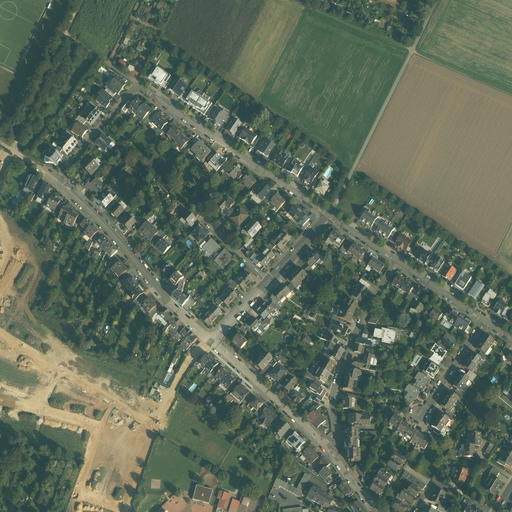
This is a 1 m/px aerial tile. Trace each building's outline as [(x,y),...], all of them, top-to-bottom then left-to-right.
[(171,76),(155,66),(151,73),(152,73),(148,78),(160,86),(164,81),(166,83),(171,76)] [(118,80),(114,76),(111,79),(114,82),(109,87),(116,93),(118,95),(121,91),(120,90),(122,88),(122,89),(125,86),(124,85),(123,84),(124,84),(121,82),(119,80),(118,80)] [(180,83),(175,80),(168,91),(179,98),(179,97),(183,91),(187,86),(185,85),(186,84),(184,83),(184,84),(181,82),(180,83)] [(166,83),(164,81),(160,86),(165,90),(169,84),(166,83)] [(116,93),(109,87),(107,86),(105,88),(114,96),(116,93)] [(107,90),(104,93),(111,99),(114,96),(107,90)] [(186,94),(183,91),(179,97),(179,98),(178,98),(182,101),(185,96),(186,94)] [(212,104),(192,91),(188,97),(191,99),(187,104),(193,108),(192,108),(201,114),(205,108),(208,110),(212,104)] [(109,104),(112,100),(111,99),(104,93),(102,92),(99,96),(100,97),(96,102),(106,109),(110,104),(109,104)] [(187,98),(185,96),(182,101),(187,105),(187,104),(191,99),(188,97),(187,98)] [(135,103),(134,103),(132,105),(128,110),(132,114),(133,112),(135,115),(144,106),(144,105),(143,104),(141,105),(140,104),(141,103),(138,100),(135,103)] [(97,107),(90,102),(88,104),(91,106),(95,110),(97,107)] [(128,102),(121,110),(125,113),(128,110),(132,105),(128,102)] [(95,110),(91,106),(86,112),(95,120),(100,114),(95,110)] [(144,106),(135,115),(139,118),(140,117),(143,120),(142,121),(147,115),(149,114),(148,113),(151,111),(148,108),(147,109),(144,106)] [(208,110),(205,108),(201,114),(206,118),(210,113),(207,111),(208,110)] [(216,110),(212,115),(209,120),(213,122),(214,121),(216,122),(216,124),(219,126),(223,121),(224,121),(227,116),(228,115),(221,111),(220,113),(216,110)] [(95,120),(86,112),(81,118),(86,122),(91,126),(95,120)] [(157,114),(150,121),(160,131),(164,127),(168,123),(157,114)] [(147,115),(142,121),(141,122),(144,124),(150,118),(147,115)] [(81,118),(79,116),(77,118),(84,124),(86,122),(81,118)] [(77,118),(75,121),(78,123),(82,126),(84,124),(77,118)] [(233,120),(226,131),(233,136),(236,132),(241,125),(240,125),(233,120)] [(78,123),(73,129),(76,132),(75,133),(75,134),(78,136),(79,135),(82,138),(87,131),(82,126),(78,123)] [(164,127),(160,131),(157,134),(160,136),(167,129),(164,127)] [(171,130),(167,135),(174,142),(181,134),(174,128),(171,130)] [(251,133),(245,129),(243,133),(239,138),(242,140),(245,142),(251,133)] [(74,137),(67,131),(65,133),(67,135),(72,139),(74,137)] [(251,133),(245,142),(248,144),(251,146),(253,142),(257,137),(251,133)] [(174,142),(173,143),(181,150),(187,144),(189,142),(187,140),(181,134),(174,142)] [(72,139),(67,135),(62,141),(72,149),(77,143),(72,139)] [(115,145),(114,145),(107,139),(103,135),(95,145),(99,148),(97,150),(102,154),(108,148),(111,151),(115,145)] [(195,141),(191,137),(187,140),(189,142),(187,144),(190,147),(193,143),(195,141)] [(256,144),(253,147),(257,150),(263,143),(258,140),(256,144)] [(257,150),(257,151),(263,156),(263,155),(267,158),(274,147),(270,145),(271,144),(265,140),(263,143),(257,150)] [(72,149),(62,141),(57,147),(62,151),(67,155),(72,149)] [(204,147),(199,142),(195,146),(192,149),(198,154),(204,147)] [(198,154),(196,156),(202,162),(206,157),(210,153),(204,147),(198,154)] [(54,152),(51,150),(48,154),(47,157),(45,157),(44,163),(49,164),(53,165),(55,166),(57,165),(58,165),(58,163),(62,159),(61,158),(54,152)] [(60,153),(56,150),(54,152),(61,158),(63,156),(60,153)] [(283,155),(278,152),(276,156),(272,162),(277,165),(283,155)] [(214,159),(210,163),(216,168),(218,166),(220,168),(225,162),(218,155),(214,159)] [(288,158),(283,155),(277,165),(282,168),(286,162),(288,158)] [(89,156),(81,165),(86,170),(94,162),(95,161),(89,156)] [(289,168),(287,172),(291,175),(291,174),(297,178),(300,173),(303,168),(300,166),(301,164),(294,160),(291,165),(295,168),(293,171),(289,168)] [(94,162),(86,170),(85,171),(91,176),(97,169),(97,170),(100,166),(95,161),(94,162)] [(314,166),(310,164),(307,168),(305,171),(307,173),(310,169),(312,169),(314,166)] [(234,166),(230,170),(229,169),(225,173),(233,180),(236,177),(240,172),(241,171),(238,169),(236,167),(234,166)] [(307,173),(303,180),(304,181),(304,183),(307,185),(309,184),(310,185),(318,174),(312,169),(310,169),(307,173)] [(247,178),(246,177),(242,181),(245,184),(246,183),(251,187),(249,189),(250,189),(256,182),(250,176),(247,178)] [(34,179),(31,177),(29,181),(28,180),(27,183),(27,184),(24,189),(32,193),(36,185),(39,181),(36,179),(36,180),(34,179)] [(90,185),(88,188),(89,189),(95,195),(103,186),(96,179),(90,185)] [(318,185),(314,190),(323,197),(330,187),(320,181),(318,185)] [(256,182),(250,189),(252,191),(258,184),(256,182)] [(258,184),(252,191),(255,194),(261,187),(258,184)] [(50,189),(43,185),(37,198),(43,201),(50,189)] [(255,194),(254,194),(261,201),(270,191),(263,185),(261,187),(255,194)] [(113,199),(106,193),(98,201),(105,208),(111,202),(113,199)] [(285,203),(277,195),(272,199),(269,202),(270,203),(278,210),(285,203)] [(53,197),(52,200),(51,200),(48,205),(52,207),(51,209),(54,211),(55,211),(58,205),(60,201),(57,200),(57,199),(53,197)] [(227,197),(218,207),(222,211),(225,207),(228,210),(230,208),(231,208),(231,207),(233,205),(229,201),(230,200),(227,197)] [(127,207),(121,202),(118,205),(124,211),(127,207)] [(72,209),(65,205),(62,211),(58,218),(65,222),(64,223),(72,227),(73,228),(75,224),(79,216),(70,212),(72,209)] [(118,205),(110,213),(116,219),(122,212),(123,211),(124,211),(118,205)] [(290,211),(288,213),(288,214),(290,216),(291,215),(294,218),(300,211),(298,209),(297,209),(294,207),(290,211)] [(235,213),(233,216),(237,220),(234,223),(238,227),(248,217),(243,212),(240,209),(235,213)] [(300,211),(294,218),(297,221),(296,221),(299,224),(305,217),(302,214),(303,214),(300,211)] [(365,225),(372,214),(366,211),(362,217),(359,221),(365,225)] [(190,214),(187,212),(182,218),(190,226),(196,220),(195,219),(190,214)] [(131,214),(129,216),(121,225),(128,230),(135,222),(133,220),(135,218),(135,216),(132,214),(131,214)] [(372,214),(365,225),(371,229),(374,224),(378,218),(372,214)] [(309,220),(305,217),(299,224),(303,227),(308,222),(309,220)] [(92,226),(87,220),(80,226),(86,233),(92,226)] [(146,223),(139,231),(144,236),(153,228),(147,222),(146,223)] [(251,222),(245,229),(244,229),(242,233),(249,237),(251,239),(255,235),(254,235),(258,230),(254,226),(255,225),(254,225),(251,222)] [(303,227),(301,229),(303,231),(310,224),(308,222),(303,227)] [(382,236),(388,226),(382,222),(378,228),(376,232),(382,236)] [(86,233),(84,234),(90,240),(98,232),(92,226),(86,233)] [(388,226),(382,236),(387,240),(390,236),(394,230),(388,226)] [(202,230),(199,227),(189,238),(193,242),(195,239),(199,242),(197,245),(202,240),(203,240),(202,239),(203,238),(204,238),(207,235),(202,230)] [(153,228),(144,236),(150,242),(157,234),(158,233),(153,228)] [(338,236),(333,232),(328,239),(331,242),(331,243),(333,244),(338,236)] [(283,233),(281,235),(281,236),(278,239),(285,245),(288,242),(287,242),(290,239),(286,235),(283,233)] [(102,236),(95,242),(100,247),(107,241),(102,236)] [(338,236),(333,244),(335,246),(336,245),(339,247),(344,240),(338,236)] [(398,240),(393,236),(390,241),(395,245),(395,244),(398,240)] [(404,238),(401,236),(398,240),(395,244),(399,246),(398,247),(401,249),(402,249),(405,251),(410,244),(407,241),(408,239),(405,237),(404,238)] [(278,239),(276,242),(273,240),(271,242),(273,244),(275,246),(280,250),(282,247),(283,248),(285,245),(278,239)] [(90,240),(85,245),(84,247),(86,249),(89,249),(90,247),(92,243),(90,240)] [(162,240),(156,246),(160,250),(159,251),(163,254),(170,247),(162,240)] [(207,244),(204,247),(208,251),(207,252),(211,256),(219,247),(216,244),(211,240),(207,244)] [(107,241),(100,247),(106,253),(112,247),(107,241)] [(358,249),(352,245),(348,253),(351,255),(350,256),(353,258),(358,249)] [(112,247),(106,253),(111,258),(117,252),(112,247)] [(427,252),(424,250),(423,251),(419,248),(417,252),(414,257),(417,259),(417,260),(420,262),(421,261),(424,263),(430,255),(426,253),(427,252)] [(364,253),(358,249),(353,258),(355,259),(356,258),(359,261),(361,262),(362,260),(364,258),(362,256),(363,254),(364,253)] [(417,252),(412,249),(408,254),(413,257),(414,257),(417,252)] [(267,250),(265,252),(266,252),(263,255),(269,262),(272,259),(271,259),(274,256),(270,252),(267,250)] [(219,256),(214,262),(223,270),(233,259),(231,257),(224,251),(219,256)] [(319,258),(313,252),(308,257),(316,264),(318,262),(316,261),(319,258)] [(364,258),(362,260),(361,262),(359,264),(361,266),(368,257),(363,254),(362,256),(364,258)] [(263,255),(260,258),(259,258),(257,261),(260,263),(264,267),(267,264),(269,262),(263,255)] [(316,264),(308,257),(303,262),(310,268),(313,265),(314,266),(316,264)] [(372,260),(368,257),(361,266),(364,268),(367,264),(368,265),(372,260)] [(442,262),(436,258),(433,262),(434,263),(433,266),(432,265),(429,268),(432,270),(433,270),(434,271),(437,273),(438,271),(443,264),(444,263),(442,262)] [(378,263),(372,259),(372,260),(368,265),(367,266),(371,268),(370,270),(372,271),(378,263)] [(127,271),(120,262),(111,270),(113,273),(115,272),(119,278),(124,274),(127,271)] [(384,267),(378,263),(372,271),(375,273),(375,271),(379,274),(384,267)] [(168,267),(165,264),(160,270),(166,276),(171,269),(168,267)] [(252,272),(247,267),(243,271),(246,273),(249,276),(252,272)] [(303,272),(300,270),(299,271),(297,269),(292,275),(300,283),(303,280),(304,281),(305,280),(304,279),(306,277),(307,276),(303,272)] [(443,276),(442,277),(446,279),(446,278),(450,281),(452,278),(456,272),(452,269),(450,271),(447,269),(446,271),(443,276)] [(309,274),(305,270),(303,272),(307,276),(306,277),(309,279),(312,276),(309,274)] [(183,279),(177,273),(169,282),(175,288),(180,282),(183,279)] [(246,273),(243,275),(244,275),(241,278),(248,285),(250,282),(253,279),(249,276),(246,273)] [(457,281),(454,285),(463,291),(471,279),(462,273),(457,281)] [(119,278),(118,279),(120,282),(123,280),(127,277),(124,274),(119,278)] [(300,283),(292,275),(286,280),(290,284),(295,289),(295,288),(300,283)] [(405,281),(397,276),(391,285),(399,290),(399,289),(405,281)] [(248,285),(241,278),(238,282),(238,281),(236,283),(236,284),(238,286),(242,290),(245,287),(248,285)] [(126,284),(123,286),(129,292),(138,285),(133,279),(132,280),(131,280),(126,284)] [(413,288),(407,284),(408,283),(405,281),(399,289),(408,295),(413,288)] [(180,282),(178,291),(177,292),(171,298),(177,302),(183,296),(180,293),(181,291),(182,292),(184,283),(180,282)] [(476,283),(471,290),(468,294),(475,299),(483,288),(476,283)] [(138,285),(129,292),(135,300),(135,301),(140,297),(145,293),(138,285)] [(286,288),(282,285),(277,290),(284,297),(285,298),(290,293),(290,292),(286,288)] [(362,286),(361,286),(358,289),(357,289),(355,291),(364,296),(368,291),(362,286)] [(230,290),(228,292),(225,295),(232,302),(235,299),(234,299),(237,296),(233,292),(230,289),(230,290)] [(486,289),(481,297),(483,299),(486,295),(489,292),(486,289)] [(284,297),(277,290),(272,295),(279,302),(284,297)] [(364,296),(355,291),(354,293),(355,294),(353,297),(352,296),(354,298),(359,301),(360,302),(364,296)] [(489,292),(486,295),(483,299),(482,301),(481,303),(488,308),(490,304),(488,302),(490,299),(492,301),(496,296),(489,292)] [(225,295),(223,298),(222,298),(220,300),(223,303),(227,307),(229,304),(230,304),(232,302),(225,295)] [(185,296),(185,298),(183,296),(177,302),(182,307),(188,301),(189,297),(185,296)] [(188,301),(182,307),(187,312),(189,310),(195,303),(189,297),(188,301)] [(145,303),(142,306),(144,309),(148,314),(155,308),(156,307),(151,302),(152,301),(150,299),(145,303)] [(351,302),(348,300),(346,304),(345,303),(341,308),(343,309),(342,311),(342,312),(352,316),(354,313),(354,312),(354,311),(353,311),(354,309),(355,310),(356,309),(354,308),(349,304),(351,302)] [(502,300),(501,302),(499,301),(493,311),(496,313),(495,314),(498,316),(499,315),(500,316),(501,315),(506,308),(507,306),(506,306),(507,304),(502,300)] [(424,308),(416,302),(411,309),(415,312),(414,314),(418,316),(424,308)] [(270,307),(265,303),(262,306),(261,308),(269,316),(271,314),(273,316),(276,313),(274,311),(270,307)] [(277,306),(272,303),(270,307),(274,311),(276,310),(279,312),(281,308),(277,306)] [(217,309),(214,306),(214,307),(212,309),(213,309),(210,312),(216,318),(219,316),(221,313),(217,309)] [(155,308),(148,314),(149,315),(147,317),(151,321),(152,319),(153,317),(157,313),(158,311),(155,308)] [(261,308),(259,310),(256,313),(261,318),(263,320),(268,324),(269,323),(269,322),(269,321),(269,320),(268,319),(268,318),(269,316),(271,318),(269,316),(261,308)] [(159,315),(158,315),(164,321),(170,314),(164,309),(159,315)] [(442,314),(434,309),(432,313),(429,317),(437,322),(442,314)] [(427,310),(423,316),(427,319),(429,317),(432,313),(427,310)] [(458,314),(453,311),(450,316),(448,319),(451,321),(450,323),(455,327),(462,317),(459,315),(458,316),(457,315),(458,314)] [(210,312),(207,315),(206,315),(204,317),(211,324),(214,321),(216,318),(210,312)] [(352,316),(342,312),(341,315),(339,314),(337,317),(337,318),(343,320),(349,323),(352,316)] [(507,313),(504,317),(503,318),(509,322),(510,321),(511,317),(507,313)] [(170,314),(164,321),(168,324),(170,326),(176,320),(170,314)] [(379,319),(373,315),(368,323),(375,325),(379,319)] [(204,317),(201,320),(208,327),(211,324),(204,317)] [(251,317),(244,325),(253,332),(257,328),(259,325),(260,325),(257,323),(251,317)] [(466,320),(465,321),(464,320),(465,319),(462,317),(455,327),(461,330),(462,328),(465,331),(468,327),(471,323),(466,320)] [(268,324),(263,320),(261,318),(259,321),(266,327),(268,325),(269,325),(268,324)] [(170,326),(168,328),(171,331),(169,333),(171,335),(175,331),(176,331),(182,325),(176,320),(170,326)] [(340,326),(335,324),(332,331),(336,333),(339,334),(344,336),(347,329),(340,325),(340,326)] [(179,335),(185,341),(191,334),(185,328),(179,335)] [(388,331),(381,329),(381,332),(375,331),(374,337),(382,339),(382,342),(390,344),(391,341),(393,332),(388,331)] [(456,340),(446,333),(444,338),(447,340),(442,346),(447,350),(450,351),(454,345),(453,344),(456,340)] [(191,334),(185,341),(191,346),(197,339),(191,334)] [(247,343),(238,335),(231,342),(240,350),(247,343)] [(309,345),(312,339),(306,335),(303,341),(309,345)] [(493,341),(485,335),(481,342),(489,348),(493,341)] [(332,338),(328,336),(325,341),(325,342),(330,344),(335,347),(338,341),(332,338)] [(191,346),(185,341),(183,343),(181,344),(180,346),(186,351),(191,346)] [(489,348),(481,342),(476,349),(481,352),(484,354),(489,348)] [(335,347),(330,344),(327,350),(329,351),(329,352),(332,354),(333,352),(337,354),(338,353),(341,355),(343,351),(335,347)] [(357,345),(355,345),(354,353),(360,354),(362,347),(357,345)] [(439,348),(435,345),(432,350),(436,353),(433,359),(432,359),(439,364),(447,353),(446,352),(439,348)] [(337,354),(333,352),(332,354),(331,356),(332,356),(335,357),(335,358),(339,361),(342,355),(341,355),(338,353),(337,354)] [(271,360),(264,354),(265,353),(261,357),(254,365),(262,371),(268,364),(272,359),(271,360)] [(478,358),(473,354),(468,361),(476,366),(481,360),(481,359),(478,358)] [(202,361),(199,364),(205,369),(213,360),(207,355),(202,361)] [(279,355),(276,359),(285,364),(288,361),(279,355)] [(365,355),(364,361),(363,363),(364,363),(363,368),(369,370),(370,365),(371,356),(366,355),(365,355)] [(439,364),(432,359),(433,359),(431,357),(429,360),(430,361),(438,366),(439,364)] [(277,363),(272,359),(268,364),(273,368),(277,363)] [(328,362),(323,359),(320,364),(323,365),(321,369),(329,374),(331,370),(332,371),(335,366),(328,362)] [(213,360),(205,369),(210,374),(213,371),(214,370),(214,369),(218,365),(213,360)] [(425,373),(428,375),(433,379),(438,371),(440,367),(438,366),(430,361),(428,364),(430,366),(425,373)] [(476,366),(468,361),(463,367),(469,371),(472,373),(476,366)] [(286,372),(279,365),(270,375),(272,377),(271,378),(274,380),(275,380),(277,382),(283,375),(286,372)] [(321,369),(318,367),(315,372),(317,373),(314,377),(318,380),(324,383),(330,374),(321,369)] [(217,375),(215,378),(221,384),(229,375),(223,369),(217,375)] [(360,373),(347,370),(345,379),(354,381),(354,382),(358,382),(358,383),(360,377),(361,376),(361,374),(360,373)] [(421,374),(419,373),(416,377),(420,380),(416,386),(416,387),(420,389),(423,391),(430,380),(426,377),(421,374)] [(314,377),(310,374),(308,378),(317,383),(318,380),(314,377)] [(465,377),(461,374),(457,380),(464,385),(468,379),(469,379),(465,377)] [(229,375),(221,384),(227,389),(228,390),(231,386),(232,385),(236,380),(229,375)] [(290,377),(282,386),(287,391),(288,392),(292,388),(297,383),(290,377)] [(354,381),(345,379),(343,390),(352,392),(353,386),(357,387),(358,382),(354,382),(354,381)] [(464,385),(457,380),(453,387),(457,390),(460,392),(464,385)] [(323,398),(327,393),(319,388),(313,384),(312,386),(310,390),(310,391),(318,396),(318,395),(323,398)] [(240,385),(237,389),(236,389),(232,394),(235,397),(234,398),(240,404),(241,402),(249,394),(249,393),(246,390),(247,390),(244,388),(241,385),(240,385)] [(412,387),(409,385),(405,390),(410,393),(405,400),(411,404),(412,404),(416,398),(419,394),(420,393),(418,392),(412,387)] [(231,386),(228,390),(227,389),(225,392),(227,394),(233,388),(231,386)] [(303,399),(296,392),(290,399),(293,401),(292,401),(295,403),(298,405),(303,399)] [(455,397),(449,393),(445,399),(453,405),(458,399),(458,398),(455,397)] [(249,394),(241,402),(244,404),(251,396),(249,394)] [(251,396),(244,404),(247,407),(255,399),(251,396)] [(255,399),(247,407),(251,411),(253,408),(257,411),(259,409),(263,404),(256,398),(255,399)] [(347,398),(342,398),(342,409),(350,409),(350,403),(351,403),(351,399),(347,398)] [(453,405),(445,399),(440,406),(446,411),(450,413),(453,409),(451,408),(453,405)] [(257,411),(254,414),(258,417),(260,414),(262,411),(259,409),(257,411)] [(263,416),(260,419),(260,420),(262,422),(260,426),(263,428),(264,426),(268,428),(270,424),(276,417),(274,415),(275,415),(271,412),(268,410),(263,416)] [(316,410),(315,410),(308,417),(307,417),(307,418),(312,423),(321,416),(321,415),(316,410)] [(455,416),(450,413),(446,411),(445,413),(448,415),(453,419),(455,416)] [(446,418),(440,414),(436,421),(444,426),(448,420),(449,419),(446,418)] [(370,415),(349,415),(349,424),(353,424),(353,423),(358,423),(358,424),(370,424),(370,415)] [(321,416),(312,423),(317,428),(318,428),(322,424),(323,423),(326,421),(321,416)] [(403,422),(394,416),(388,424),(397,430),(402,422),(403,422)] [(444,426),(436,421),(431,427),(434,430),(439,433),(440,433),(444,426)] [(402,422),(397,430),(396,431),(404,436),(409,427),(402,422)] [(280,426),(278,425),(273,431),(273,432),(274,433),(274,435),(276,437),(278,436),(280,439),(280,438),(285,433),(289,428),(283,423),(280,426)] [(417,432),(409,427),(404,436),(411,441),(416,433),(417,432)] [(357,430),(345,430),(345,440),(356,440),(357,440),(357,430)] [(477,430),(475,430),(475,431),(472,431),(471,431),(470,434),(469,440),(480,440),(480,434),(476,434),(477,430)] [(422,437),(416,433),(411,441),(417,445),(422,437)] [(295,434),(290,438),(287,441),(288,443),(297,451),(300,448),(304,443),(295,434)] [(427,441),(422,437),(417,445),(424,451),(430,442),(427,441)] [(345,440),(344,440),(344,450),(347,450),(356,450),(356,440),(345,440)] [(495,447),(490,444),(484,454),(489,457),(495,447)] [(302,450),(300,452),(302,454),(303,454),(302,454),(309,448),(307,445),(302,450)] [(309,448),(302,454),(303,454),(302,454),(300,452),(298,454),(293,459),(296,462),(298,460),(299,459),(300,461),(302,461),(303,462),(305,460),(306,460),(307,462),(309,461),(311,464),(318,457),(309,448)] [(356,450),(347,450),(347,455),(346,455),(346,461),(351,461),(351,462),(354,462),(354,461),(359,461),(359,450),(356,450)] [(404,460),(394,453),(390,460),(391,460),(400,466),(401,467),(404,463),(403,460),(404,460)] [(511,464),(511,457),(506,454),(502,461),(502,462),(506,464),(511,467),(511,464)] [(331,464),(325,457),(320,461),(322,463),(324,465),(322,466),(316,472),(319,474),(326,468),(331,464)] [(400,466),(391,460),(387,466),(396,472),(400,466)] [(326,468),(319,474),(324,481),(328,478),(332,475),(326,468)] [(500,473),(493,468),(489,475),(491,475),(493,477),(496,479),(500,473)] [(463,470),(460,469),(459,469),(457,469),(455,475),(465,478),(467,472),(463,471),(463,470)] [(391,477),(381,470),(377,476),(387,483),(391,477)] [(411,475),(405,472),(402,477),(408,480),(411,475)] [(416,479),(411,475),(408,480),(413,484),(416,479)] [(465,478),(455,475),(452,481),(455,482),(455,483),(456,483),(458,484),(459,484),(459,483),(463,485),(465,478)] [(387,483),(377,476),(373,483),(374,483),(383,489),(387,483)] [(496,479),(493,477),(491,481),(486,489),(491,492),(490,493),(494,496),(502,483),(496,479)] [(284,489),(287,484),(277,479),(273,486),(279,489),(279,487),(284,489)] [(421,482),(416,479),(413,484),(418,487),(421,482)] [(352,492),(344,482),(338,487),(344,494),(345,493),(347,496),(352,492)] [(383,489),(374,483),(370,489),(379,495),(380,495),(382,493),(381,493),(383,491),(384,490),(383,489)] [(213,490),(196,486),(192,500),(209,505),(213,490)] [(416,490),(411,486),(407,493),(414,497),(415,498),(420,492),(416,490)] [(321,492),(313,487),(307,498),(315,503),(321,492)] [(407,493),(404,490),(400,496),(399,497),(404,500),(410,504),(414,497),(407,493)] [(439,492),(437,491),(436,493),(433,492),(429,501),(439,505),(440,506),(440,505),(445,494),(439,491),(439,492)] [(321,492),(315,503),(321,506),(327,495),(321,492)] [(250,497),(242,494),(239,503),(233,501),(234,499),(231,498),(231,496),(224,493),(223,495),(219,493),(217,499),(220,500),(217,508),(223,510),(224,508),(226,509),(226,511),(229,511),(232,511),(231,511),(254,511),(259,500),(254,498),(252,501),(249,500),(250,497)] [(327,495),(321,506),(327,510),(328,508),(333,499),(327,495)] [(366,511),(358,501),(350,507),(353,511),(366,511)] [(400,504),(396,502),(392,508),(397,511),(403,511),(406,508),(400,504)]
